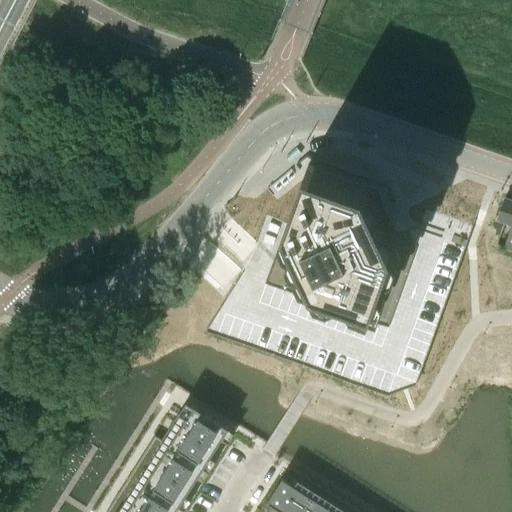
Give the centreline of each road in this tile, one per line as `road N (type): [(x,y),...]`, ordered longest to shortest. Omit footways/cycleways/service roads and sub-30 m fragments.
road 1 (unclassified): [(511,174),(374,125),(311,112)]
road 2 (unclassified): [(182,222),(269,127),(311,112)]
